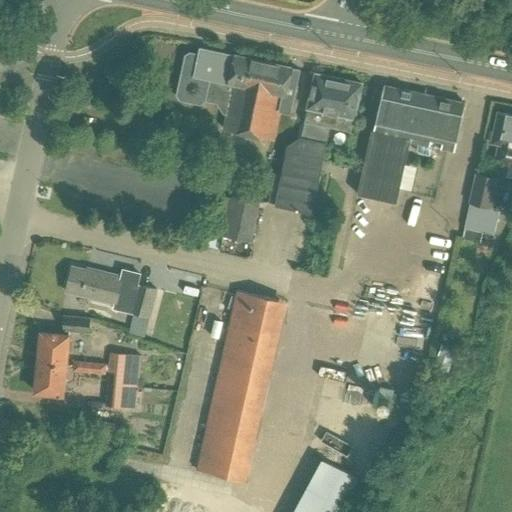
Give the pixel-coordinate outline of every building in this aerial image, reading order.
[(299,70),(201,49),(199,56),(193,55),(189,57),(188,65),(183,68),(177,96),(180,100),(198,104),(203,101),(220,105),(224,111),(229,112),(225,130),(274,141),(280,112),(290,114),(299,70)] [(308,110),(305,122),(304,125),(301,137),(300,137),(286,147),(274,206),(311,214),(326,143),(329,128),(351,132),(353,120),(354,120),(362,84),(315,74),(307,110),(308,110)] [(453,150),(464,103),(385,86),(375,132),(371,132),(357,194),(395,203),(410,140),(418,142),(416,151),(418,154),(429,156),(432,145),(453,150)] [(494,162),(511,166),(511,114),(498,112),(491,143),(498,145),(494,162)] [(235,189),(240,165),(226,162),(222,187),(235,189)] [(493,236),(499,210),(491,208),(498,178),(475,173),(468,204),(470,204),(464,230),(493,236)] [(258,203),(231,197),(215,194),(210,218),(226,221),(226,223),(225,225),(223,236),(250,242),(254,225),(258,203)] [(96,273),(72,267),(66,293),(115,304),(114,309),(149,317),(156,289),(122,281),(123,277),(96,271),(96,273)] [(236,479),(276,300),(237,291),(197,470),(236,479)] [(89,333),(90,318),(63,316),(62,332),(89,333)] [(175,345),(187,348),(194,322),(182,318),(175,345)] [(38,362),(66,365),(69,336),(41,333),(38,362)] [(454,361),(458,349),(442,343),(434,368),(448,373),(453,360),(454,361)] [(141,398),(142,393),(138,392),(140,356),(109,353),(105,407),(136,409),(137,398),(141,398)] [(105,375),(106,364),(74,361),(73,371),(105,375)] [(62,395),(66,365),(38,362),(35,392),(62,395)] [(336,373),(332,395),(347,398),(351,375),(336,373)] [(146,385),(146,411),(177,411),(177,386),(146,385)] [(112,441),(116,425),(96,420),(92,437),(112,441)] [(340,511),(358,479),(321,460),(293,511),(340,511)]
